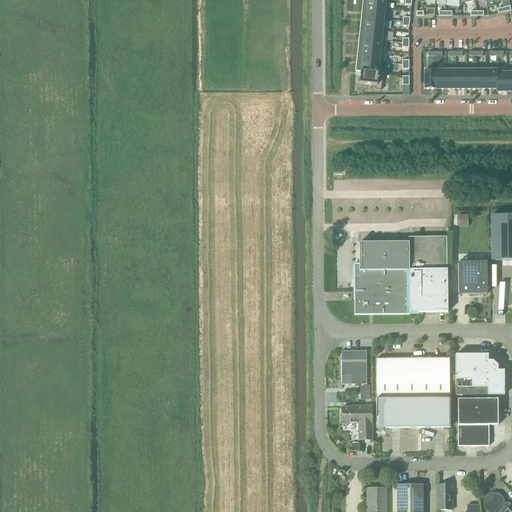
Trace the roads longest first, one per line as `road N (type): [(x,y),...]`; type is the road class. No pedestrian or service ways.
road 1 (unclassified): [(318,333),(321,438),(338,460),(480,464),(511,448)]
road 2 (unclassified): [(318,333),(317,110)]
road 3 (residential): [(511,109),(317,110)]
road 4 (unclassified): [(318,333),(511,331)]
